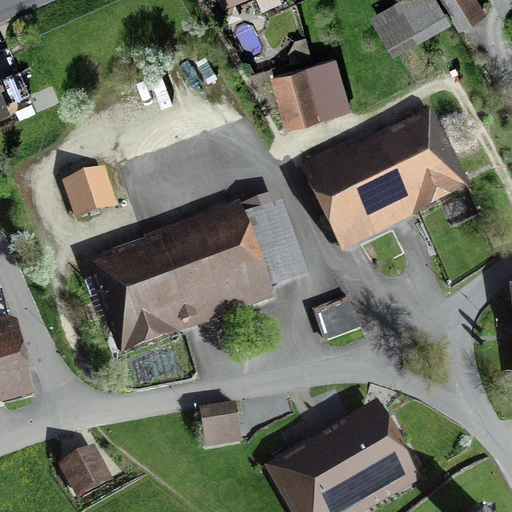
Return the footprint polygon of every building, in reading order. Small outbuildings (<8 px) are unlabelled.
[(218,0),(223,9),(244,0),(218,0)] [(430,0),(412,0),(369,24),(390,62),(447,31),(430,0)] [(434,0),(456,38),(488,20),(476,0),(434,0)] [(351,60),(272,79),(285,132),(364,113),(351,60)] [(0,91),(0,121),(10,117),(0,91)] [(435,114),(304,175),(342,255),(472,194),(435,114)] [(103,174),(61,188),(73,228),(115,215),(103,174)] [(147,256),(96,275),(121,341),(296,275),(265,193),(141,240),(147,256)] [(349,299),(317,310),(327,340),(359,329),(349,299)] [(0,412),(35,404),(15,328),(0,331),(0,412)] [(233,412),(199,418),(205,451),(239,445),(233,412)] [(377,415),(274,471),(296,511),(355,511),(413,481),(377,415)] [(94,456),(61,473),(77,503),(110,486),(94,456)]
